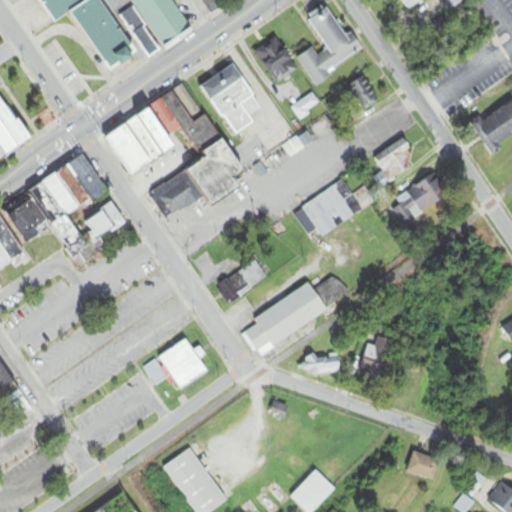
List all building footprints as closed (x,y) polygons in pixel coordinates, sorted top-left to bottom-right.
[(100,0),(39,0),(55,24),(73,13),(111,76),(137,60),(100,0)] [(168,0),(127,0),(160,51),(189,32),(168,0)] [(199,0),(212,17),(230,4),(227,0),(199,0)] [(429,0),(401,0),(407,11),(429,0)] [(299,58),(317,87),(333,77),(329,72),(363,51),(353,36),(347,40),(328,9),(309,20),(328,52),(318,58),(313,49),(299,58)] [(298,69),(276,39),(255,54),(278,84),(298,69)] [(204,84),(233,135),(254,123),(243,103),(254,97),(236,65),(204,84)] [(343,89),(356,115),(380,103),(366,77),(343,89)] [(106,136),(134,179),(138,177),(146,189),(169,174),(159,159),(179,146),(173,136),(182,130),(197,153),(204,149),(209,157),(190,169),(213,206),(241,188),(235,178),(243,173),(187,85),(106,136)] [(0,163),(32,142),(0,92),(0,163)] [(319,105),(311,95),(292,109),(300,119),(319,105)] [(511,137),(511,101),(474,129),(491,152),(511,137)] [(292,157),(314,141),(307,132),(285,148),(292,157)] [(374,158),(383,173),(374,178),(380,188),(417,166),(403,141),(374,158)] [(108,196),(85,157),(4,207),(26,245),(54,228),(73,259),(79,255),(84,264),(107,250),(100,239),(126,223),(113,202),(81,221),(88,232),(81,236),(71,219),(108,196)] [(150,195),(167,221),(200,199),(182,173),(150,195)] [(406,223),(447,199),(434,177),(393,200),(406,223)] [(339,185),(303,208),(321,235),(356,212),(339,185)] [(0,291),(34,271),(1,214),(0,214),(0,291)] [(227,306),(268,280),(256,262),(216,288),(227,306)] [(320,292),(336,304),(348,289),(332,277),(320,292)] [(329,313),(312,285),(255,319),(259,326),(243,335),(255,354),(272,344),(273,345),(329,313)] [(511,342),(511,320),(502,328),(511,342)] [(396,343),(374,336),(360,376),(382,383),(396,343)] [(208,374),(188,341),(144,367),(156,387),(172,377),(181,391),(208,374)] [(29,411),(0,356),(0,416),(4,425),(29,411)] [(304,359),(306,377),(341,373),(339,356),(304,359)] [(289,409),(276,403),(270,415),(284,421),(289,409)] [(166,468),(195,511),(212,511),(227,502),(192,450),(166,468)] [(408,474),(435,482),(440,460),(413,453),(408,474)] [(314,511),(336,490),(317,471),(292,497),(305,511),(314,511)] [(486,481),(477,474),(465,491),(474,497),(486,481)] [(511,511),(511,489),(505,483),(489,499),(501,511),(511,511)]
